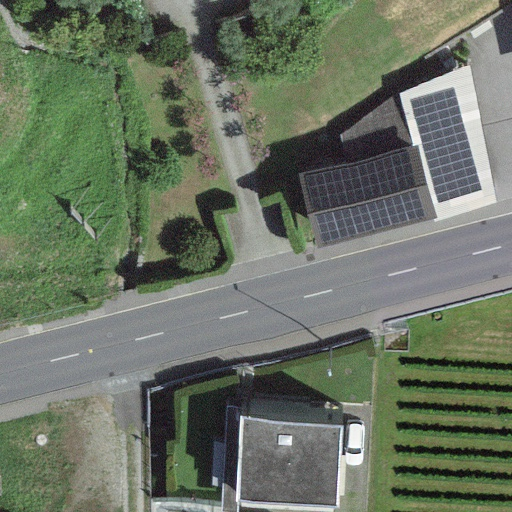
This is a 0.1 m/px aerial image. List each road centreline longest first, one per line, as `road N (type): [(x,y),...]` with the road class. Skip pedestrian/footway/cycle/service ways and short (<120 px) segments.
road 1 (primary): [(511,252),(0,376)]
road 2 (unknown): [(283,306),(184,0)]
